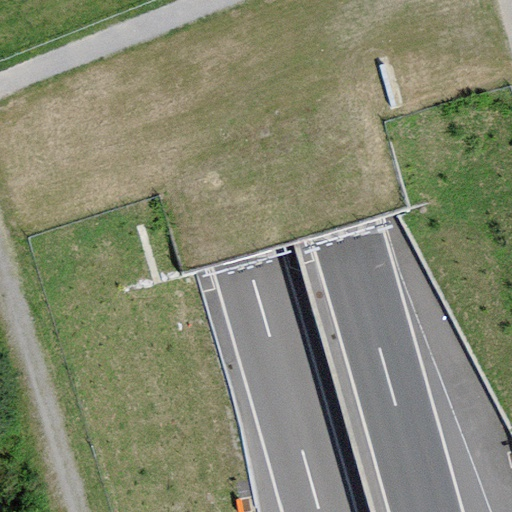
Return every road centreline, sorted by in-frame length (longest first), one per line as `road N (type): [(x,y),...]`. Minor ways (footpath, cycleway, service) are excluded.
road 1 (motorway): [(164,0),(319,511)]
road 2 (motorway): [(424,511),(276,0)]
road 3 (track): [(82,511),(0,224)]
road 4 (track): [(243,0),(0,96)]
